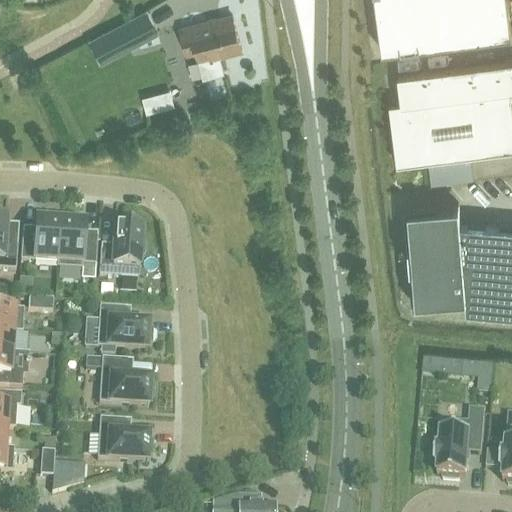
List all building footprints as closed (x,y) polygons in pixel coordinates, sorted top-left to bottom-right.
[(375,0),(382,50),(511,33),(511,31),(507,0),(375,0)] [(145,10),(88,41),(101,64),(158,34),(145,10)] [(233,15),(181,29),(187,53),(197,51),(204,77),(223,72),(219,56),(242,50),(233,15)] [(402,101),(390,102),(397,163),(511,148),(511,102),(510,88),(511,87),(511,58),(505,59),(398,73),(402,101)] [(174,105),(170,90),(144,97),(147,112),(174,105)] [(511,225),(496,224),(460,221),(459,203),(409,207),(411,238),(414,269),(416,300),(447,297),(465,296),(466,308),(488,310),(511,311),(511,225)] [(0,271),(16,272),(17,246),(5,246),(6,221),(0,220),(0,271)] [(58,264),(60,224),(56,224),(56,221),(42,220),(42,223),(36,223),(35,236),(22,235),(20,262),(57,264),(58,264)] [(58,264),(57,264),(57,269),(82,271),(83,266),(95,267),(97,240),(84,239),(85,226),(79,225),(79,222),(65,221),(65,224),(60,224),(58,264)] [(121,226),(121,229),(115,228),(113,253),(100,252),(99,278),(138,280),(140,257),(143,257),(144,244),(141,244),(141,230),(135,230),(135,227),(121,226)] [(53,301),(28,299),(27,312),(52,314),(53,301)] [(99,308),(97,349),(147,352),(147,347),(152,347),(153,331),(148,331),(148,325),(124,324),(125,310),(99,308)] [(0,309),(0,331),(12,333),(12,334),(22,334),(24,311),(0,309)] [(0,331),(0,354),(11,355),(11,354),(12,334),(12,333),(0,331)] [(62,336),(51,335),(51,347),(61,348),(62,336)] [(11,355),(0,354),(0,388),(9,389),(10,377),(14,377),(16,354),(11,354),(11,355)] [(127,362),(102,360),(86,359),(85,370),(101,371),(99,405),(149,408),(149,403),(154,403),(155,387),(150,387),(150,382),(126,380),(127,362)] [(0,429),(5,430),(15,430),(16,407),(7,407),(8,395),(0,394),(0,429)] [(459,483),(460,479),(465,480),(467,455),(481,456),(485,412),(469,411),(468,424),(442,422),(439,449),(435,448),(433,465),(438,466),(437,477),(443,478),(442,481),(459,483)] [(100,420),(97,461),(147,464),(147,459),(152,459),(153,443),(148,443),(149,437),(124,436),(125,422),(100,420)] [(502,483),(508,483),(508,487),(511,487),(511,433),(507,433),(505,454),(500,454),(499,470),(503,471),(502,483)] [(4,450),(0,450),(0,472),(12,473),(14,450),(4,450)] [(53,478),(53,469),(54,454),(41,453),(40,477),(53,478)] [(216,502),(215,511),(219,511),(228,511),(228,510),(238,508),(238,511),(273,511),(274,508),(256,507),(256,498),(238,498),(216,502)]
